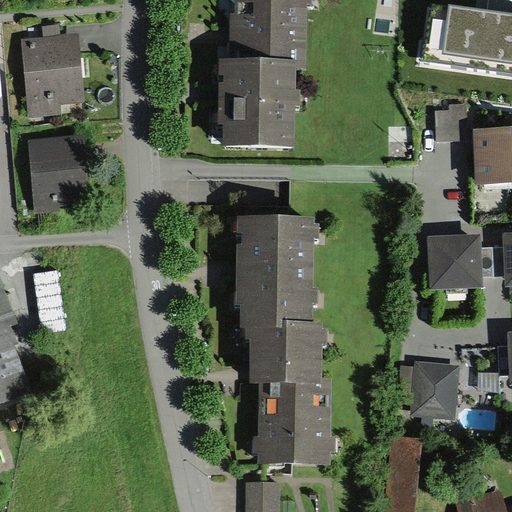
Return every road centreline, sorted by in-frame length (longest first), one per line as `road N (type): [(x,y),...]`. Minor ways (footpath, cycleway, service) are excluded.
road 1 (residential): [(134,169),(461,176)]
road 2 (residential): [(191,511),(141,236)]
road 3 (residential): [(134,169),(136,0)]
road 4 (residential): [(141,236),(0,248)]
